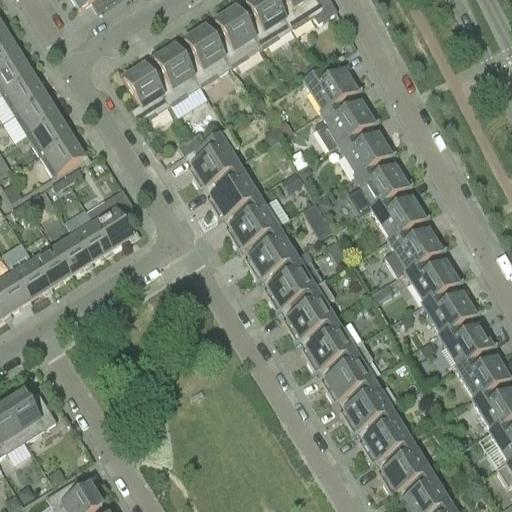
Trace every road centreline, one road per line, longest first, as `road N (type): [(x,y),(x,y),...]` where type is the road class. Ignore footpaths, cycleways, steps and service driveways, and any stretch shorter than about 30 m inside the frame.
road 1 (residential): [(511,318),(344,0)]
road 2 (residential): [(345,511),(181,241)]
road 3 (residential): [(149,511),(40,333)]
road 4 (residential): [(181,241),(71,64)]
road 5 (residential): [(181,241),(40,333)]
road 6 (tertiary): [(448,0),(511,119)]
road 7 (residential): [(71,64),(175,0)]
